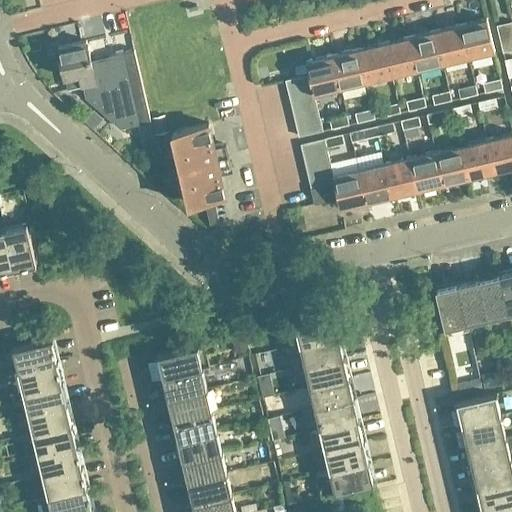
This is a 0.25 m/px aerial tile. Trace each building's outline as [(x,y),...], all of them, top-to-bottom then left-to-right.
[(493,52),(485,18),(459,25),(467,58),(493,52)] [(495,26),(502,53),(511,50),(511,24),(511,22),(495,26)] [(467,58),(459,25),(433,31),(441,64),(467,58)] [(441,64),(433,31),(408,37),(416,70),(441,64)] [(416,70),(408,37),(382,43),(390,76),(416,70)] [(86,40),(57,47),(65,78),(67,89),(82,86),(83,86),(85,97),(121,128),(138,124),(144,151),(157,148),(154,133),(150,119),(134,50),(124,52),(91,60),(86,40)] [(390,76),(382,43),(357,48),(365,82),(390,76)] [(365,82),(357,48),(331,54),(339,88),(365,82)] [(169,87),(191,81),(184,54),(162,60),(169,87)] [(331,54),(305,61),(306,64),(308,73),(308,74),(311,86),(313,94),(314,94),(339,88),(331,54)] [(306,64),(294,67),(296,75),(308,73),(306,64)] [(311,86),(308,74),(285,80),(288,92),(311,86)] [(502,88),(499,79),(482,83),(484,92),(502,88)] [(457,89),(460,98),(476,94),(474,85),(457,89)] [(290,103),(314,97),(314,94),(313,94),(311,86),(288,92),(290,103)] [(449,91),(431,95),(434,104),(451,100),(449,91)] [(317,108),(314,97),(290,103),(293,114),(317,108)] [(425,106),(423,97),(406,101),(408,110),(425,106)] [(497,107),(495,99),(477,103),(479,112),(497,107)] [(383,117),(400,112),(397,103),(380,107),(383,117)] [(471,114),(469,105),(452,109),(454,118),(471,114)] [(320,119),(317,108),(293,114),(295,125),(320,119)] [(374,118),(372,109),(355,113),(357,122),(374,118)] [(428,124),(445,120),(443,111),(426,115),(428,124)] [(163,115),(152,118),(155,134),(167,131),(166,125),(163,115)] [(349,125),(346,115),(329,119),(331,129),(349,125)] [(402,130),(419,126),(417,117),(400,121),(402,130)] [(298,137),(322,131),(320,119),(295,125),(298,137)] [(231,168),(228,152),(226,145),(214,148),(208,123),(172,132),(188,204),(204,200),(210,225),(219,223),(213,198),(225,195),(219,171),(231,168)] [(394,132),(392,123),(375,127),(377,136),(394,132)] [(349,133),(351,142),(369,139),(377,136),(375,127),(367,129),(349,133)] [(511,167),(511,132),(487,139),(495,172),(511,167)] [(344,144),(342,135),(324,139),(327,149),(344,144)] [(327,149),(324,139),(300,145),(303,156),(327,151),(327,149)] [(495,172),(487,139),(461,145),(469,178),(495,172)] [(443,184),(469,178),(461,145),(435,151),(443,184)] [(330,162),(327,151),(303,156),(305,167),(330,162)] [(443,184),(435,151),(409,157),(418,191),(443,184)] [(418,191),(409,157),(384,164),(392,197),(418,191)] [(332,173),(330,162),(305,167),(308,178),(332,173)] [(392,197),(384,164),(358,170),(366,203),(392,197)] [(340,209),(366,203),(358,170),(333,176),(332,176),(334,184),(340,209)] [(334,184),(332,176),(333,176),(332,173),(308,178),(311,190),(333,184),(334,184)] [(336,198),(333,184),(311,190),(314,203),(336,198)] [(36,265),(26,224),(25,224),(25,226),(6,230),(5,229),(4,229),(14,270),(15,270),(15,269),(34,264),(35,265),(36,265)] [(14,270),(4,229),(4,231),(0,231),(0,272),(13,269),(13,270),(14,270)] [(511,271),(500,274),(499,273),(509,314),(509,313),(511,311),(511,271)] [(509,314),(499,273),(498,273),(498,274),(478,279),(487,318),(488,318),(508,313),(508,314),(509,314)] [(487,318),(478,279),(478,278),(477,278),(477,279),(458,284),(457,283),(456,283),(456,285),(457,284),(466,323),(466,325),(467,324),(467,323),(486,318),(487,319),(488,319),(488,318),(487,318)] [(457,284),(456,285),(437,289),(436,288),(435,288),(445,329),(446,329),(446,328),(466,323),(457,284)] [(338,334),(334,315),(335,314),(335,313),(293,323),(293,325),(295,324),(299,343),(298,344),(298,345),(340,334),(338,334)] [(343,355),(339,336),(340,335),(340,334),(298,345),(289,347),(294,368),(303,365),(345,355),(345,354),(343,355)] [(56,360),(51,340),(53,340),(53,339),(11,348),(11,350),(13,350),(17,369),(16,370),(58,360),(56,360)] [(201,367),(200,363),(207,362),(204,346),(198,347),(198,346),(156,355),(157,357),(158,357),(163,376),(161,376),(161,378),(203,368),(203,367),(201,367)] [(288,349),(263,354),(265,366),(290,362),(288,349)] [(348,376),(344,357),(345,356),(345,355),(303,365),(303,367),(305,366),(309,385),(308,386),(350,376),(350,375),(348,376)] [(61,381),(56,362),(58,361),(58,360),(16,370),(16,371),(18,371),(22,390),(21,391),(21,392),(63,382),(63,381),(61,381)] [(138,380),(152,380),(151,363),(138,363),(138,380)] [(206,388),(201,369),(203,369),(203,368),(161,378),(162,378),(163,378),(168,397),(166,397),(166,398),(208,389),(208,388),(206,388)] [(269,373),(256,376),(258,385),(271,382),(269,373)] [(353,397),(349,378),(350,377),(350,376),(308,386),(308,387),(310,387),(314,407),(313,407),(313,408),(355,397),(353,397)] [(479,379),(458,384),(461,396),(482,391),(479,379)] [(142,402),(153,401),(152,381),(141,381),(142,402)] [(66,402),(61,383),(63,382),(21,392),(23,392),(28,411),(26,412),(26,413),(68,403),(68,402),(66,402)] [(211,409),(207,390),(208,389),(166,398),(167,399),(168,399),(173,418),(171,418),(172,419),(213,410),(213,409),(211,409)] [(501,414),(496,395),(497,394),(497,393),(456,402),(456,404),(457,404),(462,423),(461,424),(502,415),(502,414),(501,414)] [(261,398),(265,413),(276,410),(272,395),(261,398)] [(358,418),(354,399),(355,399),(355,397),(313,408),(313,409),(315,408),(320,428),(318,428),(318,429),(360,419),(360,418),(358,418)] [(71,423),(66,404),(68,404),(68,403),(26,413),(27,413),(28,413),(32,432),(31,433),(73,424),(73,423),(71,423)] [(216,430),(211,411),(213,411),(213,410),(172,419),(172,420),(174,420),(178,439),(176,439),(176,441),(218,431),(218,430),(216,430)] [(280,415),(268,418),(272,439),(285,436),(280,415)] [(506,435),(501,416),(502,415),(461,424),(461,425),(462,425),(467,444),(466,444),(466,445),(507,435),(506,435)] [(363,439),(359,420),(360,420),(360,419),(318,429),(318,430),(320,429),(324,449),(323,449),(323,450),(365,440),(365,439),(363,439)] [(76,444),(71,425),(73,424),(31,433),(31,434),(33,434),(37,453),(36,453),(36,454),(78,445),(78,444),(76,444)] [(221,451),(217,432),(218,432),(218,431),(176,441),(177,442),(178,441),(183,460),(181,461),(181,462),(223,452),(223,451),(221,451)] [(511,456),(506,437),(507,436),(507,435),(466,445),(466,446),(467,446),(472,465),(470,466),(471,466),(511,457),(511,456)] [(368,460),(364,441),(365,441),(365,440),(323,450),(323,451),(325,451),(329,470),(328,470),(328,471),(370,461),(370,460),(368,460)] [(81,465),(76,446),(78,445),(36,454),(36,455),(38,455),(43,475),(41,475),(41,476),(83,466),(83,465),(81,465)] [(226,472),(221,453),(223,453),(223,452),(181,462),(182,462),(183,462),(188,481),(186,482),(228,473),(228,472),(226,472)] [(511,462),(511,458),(511,457),(511,456),(511,457),(471,466),(471,467),(472,467),(477,486),(475,487),(476,488),(511,479),(511,462)] [(375,481),(373,482),(369,462),(370,462),(370,461),(328,471),(328,472),(318,474),(323,493),(333,491),(333,493),(375,483),(375,481)] [(86,487),(81,467),(83,467),(83,466),(41,476),(43,476),(47,496),(46,496),(46,497),(88,487),(88,486),(86,487)] [(231,494),(226,474),(228,473),(186,482),(187,483),(188,483),(193,503),(191,503),(192,504),(233,494),(233,493),(231,494)] [(511,479),(476,488),(477,488),(482,507),(480,508),(481,508),(511,501),(511,479)] [(91,507),(86,488),(88,488),(88,487),(46,497),(48,497),(51,511),(79,511),(93,509),(92,507),(91,507)] [(290,492),(284,494),(286,504),(300,501),(297,491),(290,492)] [(235,511),(231,495),(233,495),(233,494),(192,504),(193,504),(195,511),(235,511)] [(342,496),(332,499),(335,511),(338,511),(345,510),(342,496)] [(511,511),(511,501),(481,508),(481,509),(482,509),(482,511),(511,511)]
